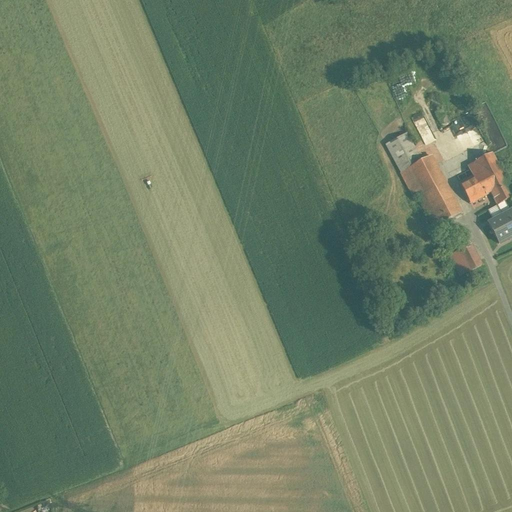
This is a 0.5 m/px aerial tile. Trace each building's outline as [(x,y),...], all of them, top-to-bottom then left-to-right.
[(427,114),(415,118),(425,145),(437,141),(427,114)] [(407,134),(386,146),(401,174),(424,161),(420,154),(418,155),(407,134)] [(492,154),(474,164),(468,167),(473,177),(459,184),(470,205),(491,194),(485,183),(502,173),(492,154)] [(424,161),(401,174),(414,198),(416,197),(433,228),(461,213),(432,157),(424,161)] [(511,198),(511,192),(502,173),(485,183),(491,194),(497,207),(505,203),(511,198)] [(505,203),(497,207),(503,217),(510,213),(505,203)] [(484,208),(474,213),(478,219),(487,214),(484,208)] [(503,217),(488,225),(499,245),(499,244),(511,236),(511,212),(510,213),(503,217)] [(472,248),(460,253),(470,272),(482,266),(472,248)]
